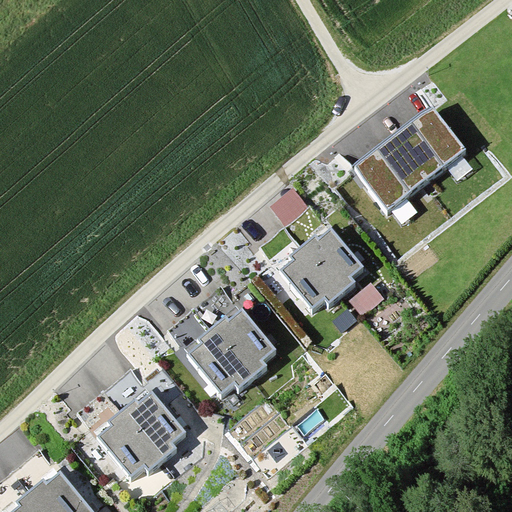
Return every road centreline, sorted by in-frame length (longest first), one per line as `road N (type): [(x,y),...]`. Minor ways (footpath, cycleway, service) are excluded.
road 1 (residential): [(0,428),(367,106),(505,0)]
road 2 (tertiary): [(511,276),(313,511)]
road 3 (track): [(304,0),(367,106)]
